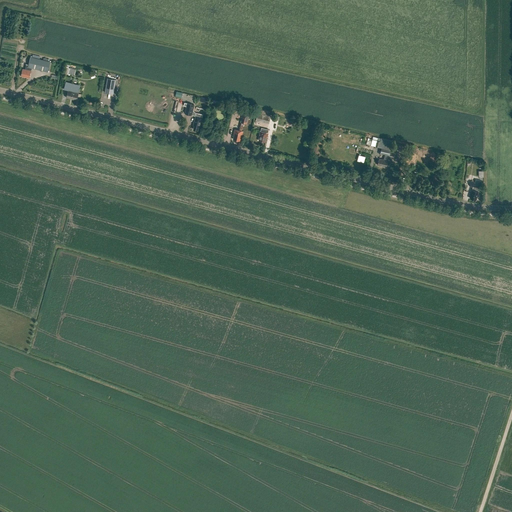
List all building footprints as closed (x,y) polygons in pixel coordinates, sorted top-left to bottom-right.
[(50,62),(30,58),(29,65),(26,65),(25,70),(22,69),(21,76),(30,78),(32,68),(48,72),(50,62)] [(74,76),(75,69),(65,66),(63,73),(74,76)] [(113,94),(115,80),(108,79),(105,93),(113,94)] [(76,92),(78,83),(72,81),(70,90),(67,89),(66,97),(77,99),(79,92),(76,92)] [(185,112),(191,114),(194,104),(187,102),(184,102),(183,105),(186,106),(185,112)] [(255,120),(269,123),(271,112),(258,109),(255,120)] [(243,111),(240,122),(247,124),(250,113),(243,111)] [(195,123),(193,129),(198,130),(199,125),(200,126),(202,116),(201,116),(202,114),(198,113),(198,115),(196,115),(194,123),(195,123)] [(259,134),(260,134),(259,140),(265,141),(267,136),(268,132),(268,128),(261,127),(260,130),(259,134)] [(234,133),(233,138),(240,140),(241,134),(242,134),(243,130),(234,129),(233,133),(234,133)] [(371,145),(381,147),(380,152),(384,153),(383,158),(379,158),(377,164),(386,166),(388,159),(391,160),(392,155),(389,155),(392,140),(373,136),(371,145)] [(476,199),(480,182),(481,179),(475,178),(474,181),(471,180),(469,185),(473,186),(470,198),(476,199)]
